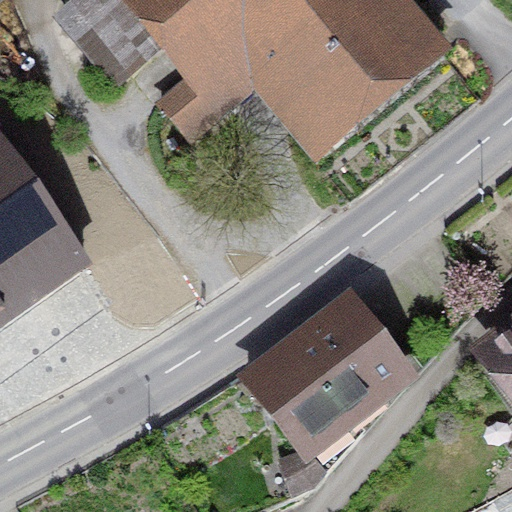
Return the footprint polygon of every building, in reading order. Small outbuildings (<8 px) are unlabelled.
[(0,0),(0,15),(11,0),(0,0)] [(408,0),(120,0),(217,123),(260,92),(318,172),(467,76),(408,0)] [(0,137),(0,329),(91,264),(0,137)] [(350,289),(241,374),(309,460),(418,375),(350,289)] [(511,329),(475,355),(511,403),(511,329)]
